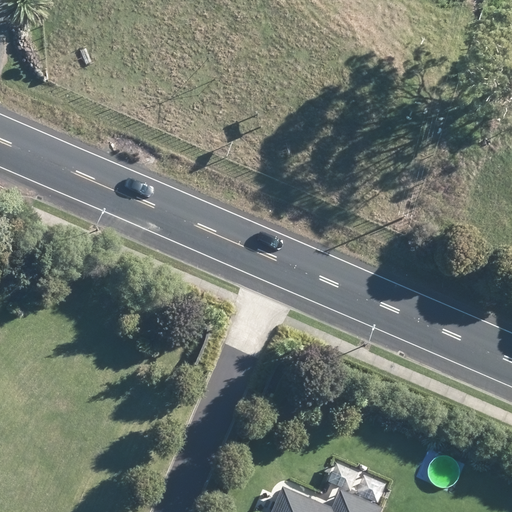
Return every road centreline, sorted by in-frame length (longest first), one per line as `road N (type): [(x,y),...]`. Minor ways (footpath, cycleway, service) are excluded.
road 1 (secondary): [(285,262),(0,139)]
road 2 (residential): [(285,262),(172,511)]
road 3 (secondary): [(511,360),(285,262)]
